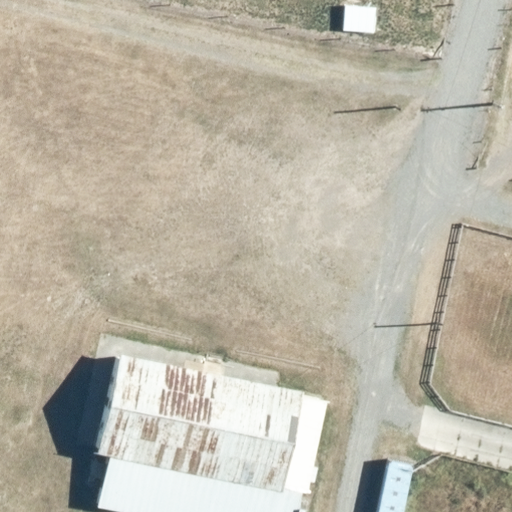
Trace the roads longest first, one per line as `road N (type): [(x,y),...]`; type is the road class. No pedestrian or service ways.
road 1 (track): [(0,8),(454,105)]
road 2 (unknown): [(392,395),(347,511)]
